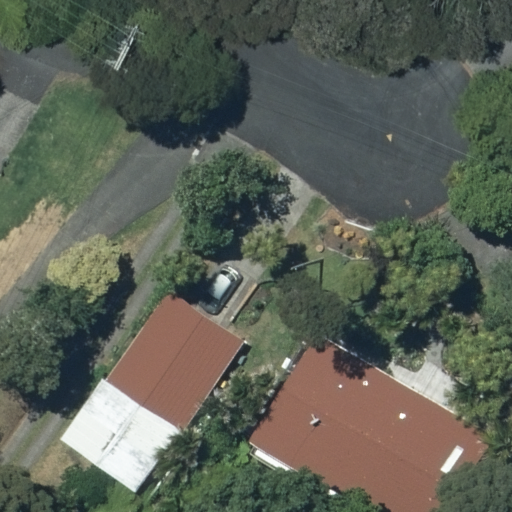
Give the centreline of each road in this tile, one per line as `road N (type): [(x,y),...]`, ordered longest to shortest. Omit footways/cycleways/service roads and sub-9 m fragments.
road 1 (unknown): [(271,51),(202,163),(0,415)]
road 2 (residential): [(195,0),(411,146)]
